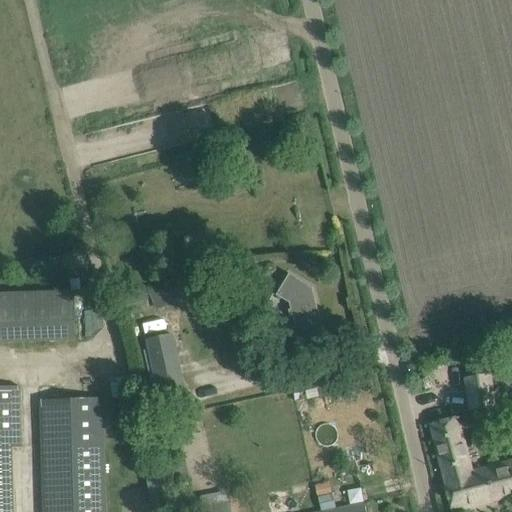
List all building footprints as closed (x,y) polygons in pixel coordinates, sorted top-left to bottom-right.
[(228,170),(231,181),(254,175),(251,164),(228,170)] [(322,328),(312,288),(289,275),(276,296),(289,304),(291,310),(288,311),(290,317),(292,317),(295,325),(287,338),(309,351),(322,328)] [(84,289),(4,292),(6,342),(86,339),(84,289)] [(172,335),(148,340),(161,397),(184,392),(172,335)] [(469,378),(463,378),(468,412),(495,408),(489,374),(469,378)] [(20,387),(0,387),(0,511),(13,511),(13,448),(21,448),(20,387)] [(107,511),(104,398),(38,400),(42,511),(107,511)] [(444,480),(452,511),(511,496),(511,461),(472,472),(458,418),(431,425),(445,479),(444,480)] [(366,511),(364,503),(345,508),(326,511),(366,511)]
